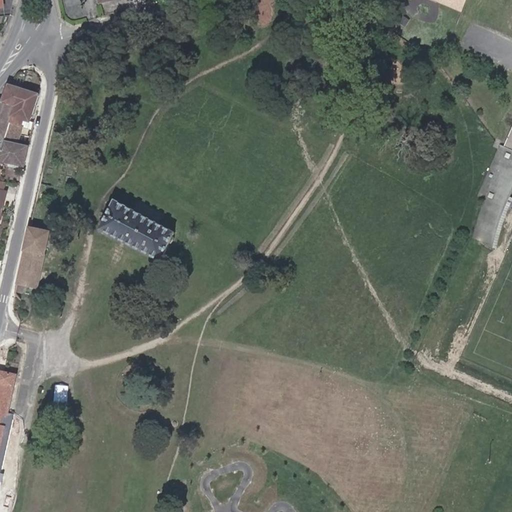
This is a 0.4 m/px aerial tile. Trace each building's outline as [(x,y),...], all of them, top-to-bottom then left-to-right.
[(460,10),(464,0),(452,0),(450,6),(460,10)] [(15,108),(21,89),(9,85),(2,103),(15,108)] [(29,122),(39,95),(21,89),(15,108),(9,124),(4,140),(4,141),(18,144),(23,129),(21,129),(23,121),(29,122)] [(9,124),(15,108),(2,103),(0,102),(0,139),(4,140),(9,124)] [(511,188),(511,128),(504,147),(500,145),(477,197),(484,201),(472,237),(491,246),(494,237),(494,232),(496,229),(498,220),(507,198),(511,188)] [(24,166),(28,146),(18,144),(4,141),(1,154),(0,156),(4,162),(23,166),(24,166)] [(174,233),(114,203),(100,230),(160,261),(174,233)] [(37,288),(50,233),(30,228),(17,283),(27,285),(37,288)] [(25,294),(27,285),(17,283),(15,292),(25,294)] [(0,448),(5,426),(3,426),(5,417),(7,417),(16,375),(5,373),(0,371),(0,448)] [(41,441),(46,412),(37,410),(32,439),(41,441)]
